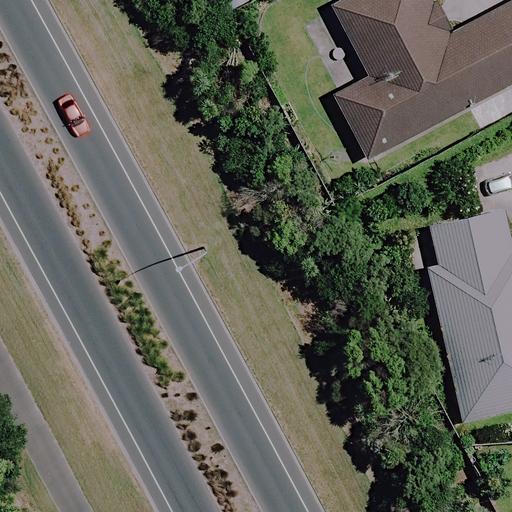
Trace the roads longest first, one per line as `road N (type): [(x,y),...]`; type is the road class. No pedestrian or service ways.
road 1 (secondary): [(2,0),(283,511)]
road 2 (secondary): [(185,511),(0,171)]
